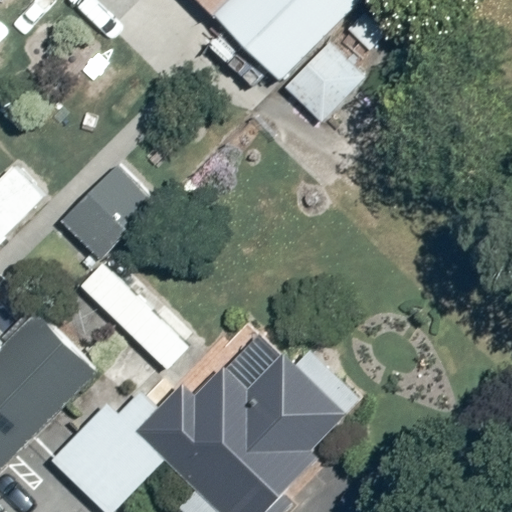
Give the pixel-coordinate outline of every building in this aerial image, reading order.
[(332,38),(368,0),(205,0),(334,123),(373,79),(332,38)] [(0,242),(47,195),(14,162),(0,175),(0,242)] [(164,204),(127,163),(64,219),(101,260),(164,204)] [(0,418),(35,383),(0,348),(0,418)] [(293,511),(299,507),(288,497),(324,462),(315,453),(369,400),(312,351),(299,367),(286,356),(252,391),(228,367),(201,396),(188,384),(143,434),(202,489),(182,510),(184,511),(293,511)]
